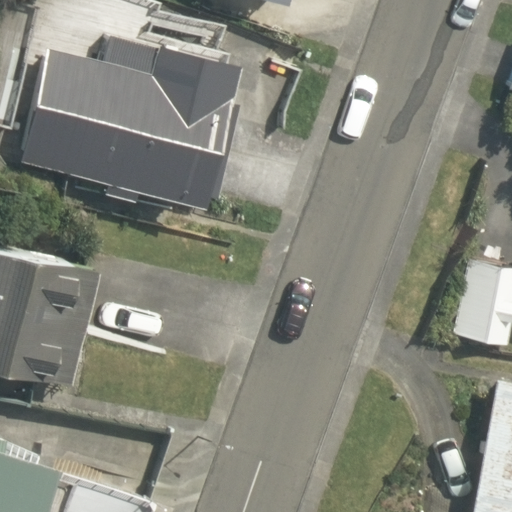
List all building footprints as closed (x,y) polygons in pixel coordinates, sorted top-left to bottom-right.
[(99,53),(37,40),(13,162),(201,199),(230,54),(104,29),(99,53)] [(511,41),(500,89),(511,91),(511,41)] [(0,381),(65,392),(88,249),(0,234),(0,381)] [(511,249),(465,244),(454,340),(504,347),(507,323),(511,323),(511,249)] [(458,511),(511,511),(511,374),(488,370),(458,511)] [(0,511),(31,511),(49,459),(0,443),(0,511)]
